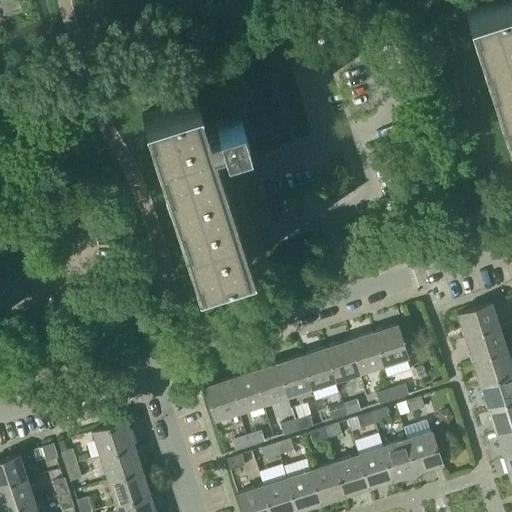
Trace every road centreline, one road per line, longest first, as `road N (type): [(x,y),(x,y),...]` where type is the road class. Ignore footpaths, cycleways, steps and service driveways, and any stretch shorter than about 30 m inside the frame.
road 1 (residential): [(511,240),(144,362)]
road 2 (residential): [(195,511),(144,362)]
road 3 (residential): [(144,362),(0,408)]
road 4 (unknown): [(411,511),(407,499),(486,474),(497,511)]
